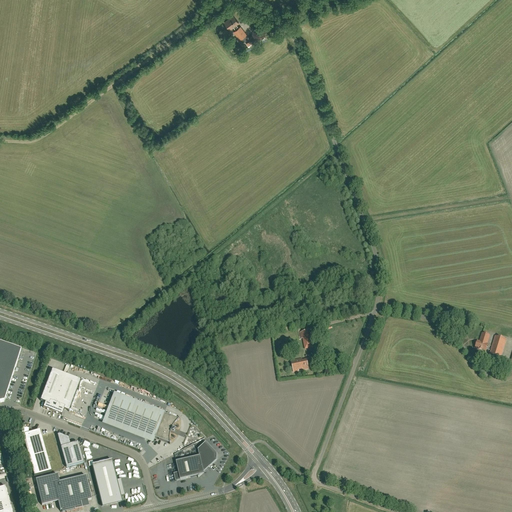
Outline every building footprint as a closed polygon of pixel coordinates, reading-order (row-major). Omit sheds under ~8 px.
[(240,27),(239,29),(236,25),(239,23),(233,16),(224,23),(230,30),(233,27),(236,31),(234,32),(240,40),(247,35),(240,27)] [(252,35),(253,36),(249,38),(253,43),(264,35),(261,30),(258,32),(257,31),(252,35)] [(310,341),(308,331),(300,333),(305,350),(316,347),(314,340),(310,341)] [(477,341),(477,342),(476,343),(476,344),(476,345),(475,348),(485,352),(488,345),(487,344),(490,336),(482,334),(480,342),(477,341)] [(495,336),(489,355),(500,358),(506,340),(495,336)] [(0,343),(0,402),(4,402),(5,400),(21,351),(0,343)] [(306,360),(302,361),(302,359),(291,362),(293,372),(298,371),(298,370),(303,369),(303,370),(308,369),(306,360)] [(52,412),(66,375),(52,370),(40,401),(45,403),(43,408),(52,412)] [(66,375),(52,412),(61,415),(63,410),(68,412),(80,381),(66,375)] [(177,421),(180,418),(179,418),(179,419),(164,413),(165,413),(114,393),(104,419),(155,438),(169,443),(169,445),(170,444),(169,440),(169,436),(170,432),(173,434),(174,433),(173,433),(175,429),(172,427),(174,424),(177,421)] [(23,427),(21,432),(22,436),(34,477),(51,472),(39,431),(31,433),(31,431),(32,429),(29,428),(31,425),(25,423),(23,427)] [(79,448),(78,443),(70,445),(68,438),(59,435),(57,435),(60,447),(60,448),(66,468),(83,463),(79,448)] [(173,474),(175,481),(197,476),(198,478),(203,473),(203,470),(205,469),(205,471),(216,461),(216,454),(206,443),(198,450),(199,457),(176,462),(178,473),(173,474)] [(120,497),(125,496),(121,480),(117,481),(112,462),(92,466),(99,496),(102,507),(122,502),(120,497)] [(59,483),(57,475),(36,480),(42,506),(58,502),(60,511),(62,511),(63,511),(66,511),(69,511),(82,509),(81,503),(91,500),(91,498),(86,476),(59,483)] [(0,511),(12,511),(5,487),(0,488),(0,511)]
